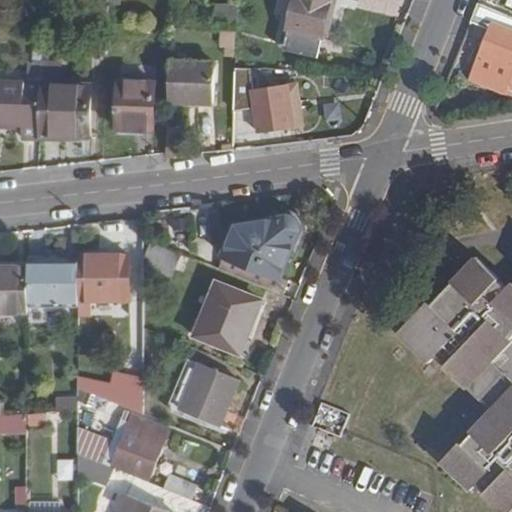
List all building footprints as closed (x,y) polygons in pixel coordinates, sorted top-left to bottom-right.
[(296,0),(285,47),(319,55),(332,0),(296,0)] [(511,16),(479,3),(472,22),(491,29),(471,78),(506,92),(508,89),(511,90),(511,16)] [(215,6),(214,23),(238,24),(239,7),(215,6)] [(107,58),(108,30),(97,30),(95,58),(107,58)] [(0,126),(24,128),(24,139),(40,139),(40,135),(43,61),(30,60),(29,83),(0,81),(0,126)] [(62,62),(43,61),(40,135),(90,137),(92,86),(62,86),(62,62)] [(216,63),(171,61),(169,102),(215,104),(216,63)] [(262,69),(236,68),(235,81),(262,81),(262,69)] [(156,111),(156,82),(120,81),(118,131),(148,132),(149,111),(156,111)] [(299,84),(289,85),(295,128),(306,126),(299,84)] [(259,133),(295,128),(289,85),(253,90),(259,133)] [(187,129),(168,131),(167,156),(187,154),(187,129)] [(222,258),(223,259),(219,270),(284,296),(289,281),(282,278),(300,234),(298,223),(297,221),(296,220),(293,218),(291,218),(289,217),(286,218),(236,224),(222,258)] [(183,255),(146,241),(146,261),(176,274),(183,255)] [(80,255),(80,266),(80,302),(130,302),(130,255),(80,255)] [(511,283),(507,288),(500,281),(501,280),(477,256),(466,268),(453,282),(446,289),(432,304),(429,302),(416,316),(398,335),(415,351),(430,365),(438,357),(447,366),(446,367),(469,390),(470,389),(491,410),(470,433),(472,435),(464,444),(461,442),(441,464),(471,493),(478,485),(486,493),(484,494),(502,511),(511,511),(511,379),(495,363),(511,344),(511,283)] [(30,266),(30,268),(30,307),(80,307),(80,302),(80,266),(30,266)] [(0,268),(0,312),(30,313),(30,307),(30,268),(0,268)] [(241,352),(262,302),(218,284),(199,336),(241,352)] [(221,425),(240,382),(201,364),(182,408),(221,425)] [(145,379),(114,373),(109,400),(133,410),(144,414),(145,379)] [(80,388),(79,398),(79,403),(86,406),(91,393),(80,388)] [(79,398),(58,399),(58,413),(79,412),(79,403),(79,398)] [(338,438),(348,414),(320,403),(310,426),(338,438)] [(144,414),(133,410),(113,467),(117,469),(150,483),(171,425),(144,414)] [(31,415),(29,415),(29,427),(48,426),(48,414),(31,415)] [(29,415),(0,416),(0,434),(29,434),(29,427),(29,415)] [(113,467),(79,453),(79,475),(110,487),(117,469),(113,467)] [(170,475),(165,489),(192,501),(198,486),(170,475)] [(169,511),(128,495),(121,510),(124,511),(169,511)]
